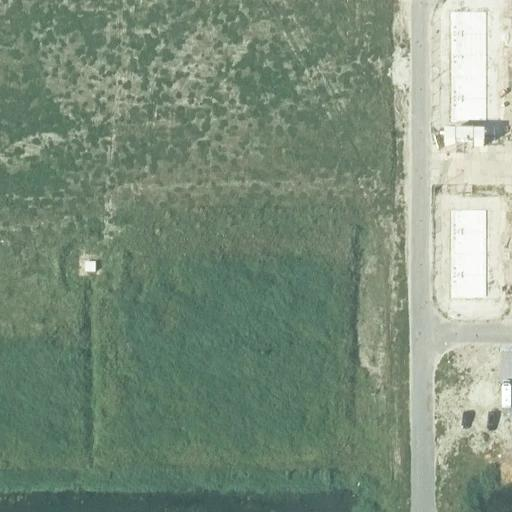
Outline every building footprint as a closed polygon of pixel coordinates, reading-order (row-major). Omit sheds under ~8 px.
[(450,12),(450,35),(486,35),(486,12),(450,12)] [(450,35),(450,56),(486,56),(486,35),(450,35)] [(450,56),(450,78),(486,78),(486,56),(450,56)] [(450,78),(450,100),(486,100),(486,78),(450,78)] [(450,100),(450,122),(486,122),(486,100),(450,100)] [(450,210),(450,232),(486,232),(486,210),(450,210)] [(450,232),(450,254),(486,254),(486,232),(450,232)] [(450,254),(450,276),(486,276),(486,254),(450,254)] [(84,263),(84,271),(94,271),(94,263),(84,263)] [(450,276),(450,298),(486,298),(486,276),(450,276)]
